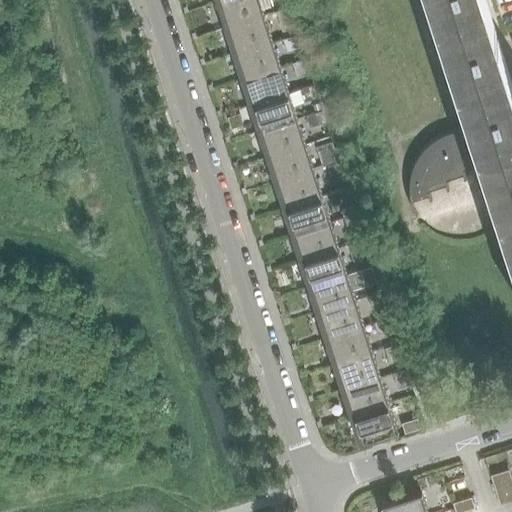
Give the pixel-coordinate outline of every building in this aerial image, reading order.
[(258,0),(219,0),(228,25),(263,13),(258,0)] [(276,0),(279,9),(288,7),(285,0),(276,0)] [(511,99),(480,0),(432,0),(473,129),(470,128),(464,128),(459,128),(454,129),(449,131),(444,132),(437,136),(429,141),(423,147),(418,154),(414,162),(411,170),(409,177),(408,185),(409,192),(410,200),(412,207),(415,214),(416,213),(415,211),(414,209),(413,206),(412,204),(412,201),(411,199),(427,194),(429,198),(431,198),(428,189),(444,183),(446,188),(448,187),(445,178),(462,173),(463,178),(466,177),(463,168),(479,163),(480,168),(483,167),(480,158),(483,157),(511,248),(511,99)] [(279,9),(276,10),(282,30),(294,26),(288,7),(279,9)] [(263,13),(228,25),(236,51),(271,39),(263,13)] [(295,35),(282,39),(286,51),(299,47),(295,35)] [(271,39),(236,51),(244,77),(280,65),(271,39)] [(305,59),(294,62),(297,74),(308,71),(305,59)] [(280,65),(244,77),(253,103),(288,91),(280,65)] [(313,84),(299,88),(303,101),(317,96),(313,84)] [(288,91),(253,103),(261,129),(296,117),(288,91)] [(314,111),(320,109),(318,102),(312,104),(314,111)] [(321,110),(306,115),(309,125),(324,120),(321,110)] [(296,117),(261,129),(269,155),(305,143),(296,117)] [(331,141),(321,144),(327,164),(337,161),(331,141)] [(305,143),(269,155),(278,181),(313,169),(305,143)] [(338,162),(328,165),(332,179),(342,176),(338,162)] [(313,169),(278,181),(286,207),(322,195),(313,169)] [(346,188),(331,192),(335,203),(349,198),(346,188)] [(322,195),(286,207),(295,233),(330,221),(322,195)] [(352,206),(341,209),(343,216),(354,213),(352,206)] [(354,213),(343,216),(349,236),(360,232),(354,213)] [(330,221),(295,233),(303,259),(338,247),(330,221)] [(353,261),(369,257),(364,240),(348,245),(353,261)] [(338,247),(303,259),(311,285),(347,273),(338,247)] [(359,269),(364,284),(376,280),(371,265),(359,269)] [(347,273),(311,285),(320,311),(355,299),(347,273)] [(383,307),(379,292),(368,296),(373,310),(383,307)] [(355,299),(320,311),(328,337),(363,325),(355,299)] [(391,328),(388,317),(373,322),(377,333),(391,328)] [(363,325),(328,337),(336,362),(372,351),(363,325)] [(396,344),(385,348),(389,362),(401,358),(396,344)] [(372,351),(336,362),(345,388),(380,377),(372,351)] [(405,369),(393,373),(397,387),(409,383),(405,369)] [(380,377),(345,388),(353,414),(388,403),(380,377)] [(388,403),(353,414),(361,440),(397,429),(388,403)] [(416,418),(406,421),(409,430),(419,427),(416,418)] [(511,479),(511,478),(502,480),(506,492),(511,489),(511,479)] [(506,492),(502,480),(492,483),(496,495),(506,492)] [(427,511),(420,490),(380,503),(384,511),(427,511)] [(455,511),(458,511),(474,507),(471,496),(452,502),(455,511)]
